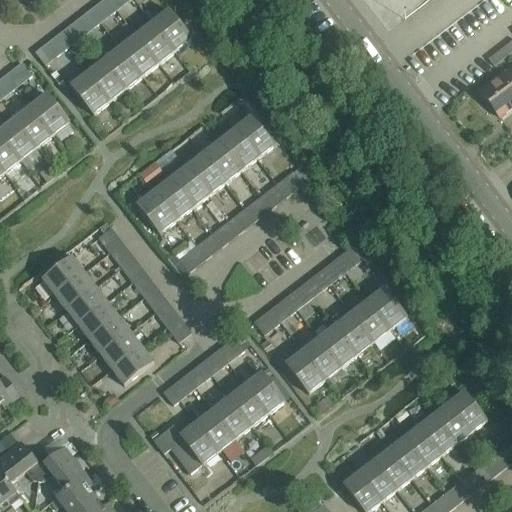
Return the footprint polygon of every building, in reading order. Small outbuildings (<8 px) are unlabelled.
[(110,19),(116,14),(107,1),(100,6),(110,19)] [(151,26),(175,56),(191,43),(168,13),(151,26)] [(93,32),(100,27),(90,14),(84,19),(93,32)] [(76,44),(84,39),(75,26),(67,32),(76,44)] [(158,69),(175,56),(151,26),(135,39),(158,69)] [(61,57),(68,51),(58,39),(51,44),(61,57)] [(142,81),(158,69),(135,39),(119,51),(142,81)] [(125,94),(142,81),(119,51),(102,64),(125,94)] [(109,107),(125,94),(102,64),(86,77),(109,107)] [(25,85),(32,79),(22,67),(16,72),(25,85)] [(511,70),(506,75),(505,74),(480,94),(500,120),(511,111),(511,70)] [(93,119),(109,107),(86,77),(69,90),(93,119)] [(0,85),(9,98),(16,92),(6,80),(0,84),(0,85)] [(31,110),(54,140),(70,128),(47,98),(31,110)] [(38,153),(54,140),(31,110),(15,123),(38,153)] [(235,133),(258,164),(274,151),(251,121),(235,133)] [(0,137),(21,165),(38,153),(15,123),(0,133),(0,137)] [(242,176),(258,164),(235,133),(219,146),(242,176)] [(0,171),(5,178),(21,165),(0,137),(0,171)] [(225,189),(242,176),(219,146),(202,158),(225,189)] [(209,201),(225,189),(202,158),(186,171),(209,201)] [(193,214),(209,201),(186,171),(170,183),(193,214)] [(143,173),(138,177),(145,186),(150,183),(143,173)] [(176,226),(193,214),(170,183),(153,196),(176,226)] [(286,201),(292,196),(283,184),(276,190),(286,201)] [(160,238),(176,226),(153,196),(137,208),(160,238)] [(270,214),(276,209),(267,197),(261,202),(270,214)] [(254,226),(260,221),(251,209),(244,214),(254,226)] [(238,239),(244,234),(235,222),(228,226),(238,239)] [(102,236),(110,231),(104,223),(97,229),(102,236)] [(222,251),(228,246),(218,234),(212,239),(222,251)] [(111,258),(123,248),(118,241),(106,251),(111,258)] [(368,259),(358,246),(345,255),(355,269),(368,259)] [(206,264),(212,259),(202,247),(196,252),(206,264)] [(122,272),(134,263),(130,257),(118,266),(122,272)] [(190,276),(196,272),(186,259),(180,264),(190,276)] [(54,300),(85,276),(73,261),(43,285),(54,300)] [(339,281),(345,276),(335,263),(329,268),(339,281)] [(134,287),(146,278),(141,271),(129,281),(134,287)] [(85,276),(54,300),(66,315),(96,291),(85,276)] [(323,294),(329,289),(319,276),(313,281),(323,294)] [(146,302),(158,293),(153,287),(141,296),(146,302)] [(307,306),(313,301),(303,288),(296,293),(307,306)] [(78,330),(108,306),(96,291),(66,315),(78,330)] [(368,304),(390,334),(407,321),(384,291),(368,304)] [(290,319),(297,314),(287,301),(280,306),(290,319)] [(164,302),(152,311),(157,317),(169,307),(164,302)] [(374,346),(390,334),(368,304),(351,316),(374,346)] [(89,345),(120,321),(108,306),(78,330),(89,345)] [(274,331),(281,326),(271,313),(264,319),(274,331)] [(358,359),(374,346),(351,316),(335,329),(358,359)] [(168,331),(180,322),(176,317),(164,326),(168,331)] [(101,360),(131,336),(120,321),(89,345),(101,360)] [(341,371),(358,359),(335,329),(318,342),(341,371)] [(180,346),(191,337),(187,332),(176,341),(180,346)] [(112,375),(143,351),(131,336),(101,360),(112,375)] [(238,359),(245,354),(235,341),(228,347),(238,359)] [(325,384),(341,371),(318,342),(302,354),(325,384)] [(143,351),(112,375),(124,390),(155,366),(143,351)] [(222,371),(228,367),(219,354),(212,359),(222,371)] [(308,397),(325,384),(302,354),(285,367),(308,397)] [(206,384),(212,379),(202,367),(196,372),(206,384)] [(246,388),(269,418),(285,406),(262,376),(246,388)] [(190,397),(196,392),(186,379),(180,384),(190,397)] [(0,407),(1,407),(5,413),(21,400),(6,380),(0,384),(0,407)] [(252,431),(269,418),(246,388),(230,401),(252,431)] [(174,410),(181,405),(170,392),(164,397),(174,410)] [(449,407),(472,437),(487,425),(464,395),(449,407)] [(325,414),(335,406),(329,398),(319,406),(325,414)] [(236,443),(252,431),(230,401),(213,413),(236,443)] [(457,448),(472,437),(449,407),(434,418),(457,448)] [(220,455),(236,443),(213,413),(197,426),(220,455)] [(442,460),(457,448),(434,418),(419,430),(442,460)] [(202,469),(220,455),(197,426),(181,438),(174,429),(154,445),(164,457),(170,453),(189,478),(202,469)] [(404,442),(427,471),(442,460),(419,430),(404,442)] [(412,483),(427,471),(404,442),(389,453),(412,483)] [(38,485),(40,470),(21,445),(0,461),(0,476),(9,488),(10,487),(26,475),(33,484),(38,485)] [(65,496),(87,479),(65,451),(40,470),(38,485),(44,485),(53,479),(64,494),(65,496)] [(397,495),(412,483),(389,453),(374,465),(397,495)] [(500,475),(501,474),(506,470),(496,458),(491,462),(500,475)] [(382,506),(397,495),(374,465),(359,476),(382,506)] [(486,486),(492,481),(481,469),(476,473),(486,486)] [(21,501),(10,487),(9,488),(0,476),(0,511),(11,511),(10,510),(21,501)] [(362,511),(374,511),(382,506),(359,476),(344,488),(362,511)] [(64,511),(79,511),(95,500),(88,491),(93,487),(87,479),(65,496),(64,494),(55,501),(56,501),(49,506),(54,511),(57,511),(62,509),(64,511)] [(471,498),(476,494),(466,481),(461,485),(471,498)] [(456,509),(461,505),(451,492),(446,496),(456,509)] [(111,511),(108,507),(103,511),(95,500),(79,511),(111,511)] [(434,511),(443,511),(437,503),(431,508),(434,511)]
